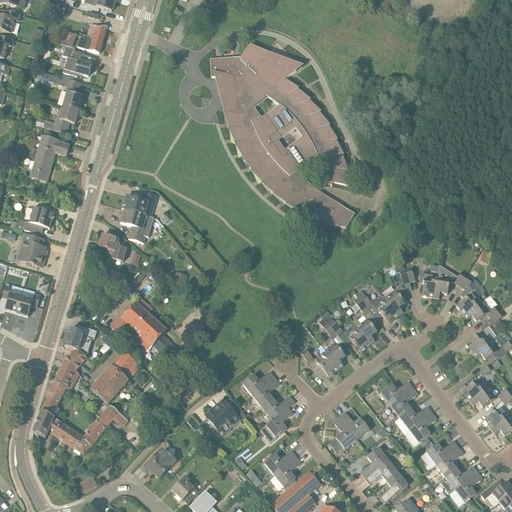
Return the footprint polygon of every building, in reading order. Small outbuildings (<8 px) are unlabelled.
[(25,4),(25,0),(0,0),(0,5),(18,9),(20,3),(25,4)] [(112,12),(115,0),(96,0),(95,7),(112,12)] [(63,14),(65,6),(52,3),(50,11),(63,14)] [(19,23),(20,17),(3,12),(1,18),(0,17),(0,32),(11,35),(15,22),(19,23)] [(99,55),(106,30),(90,26),(87,38),(77,35),(77,37),(64,32),(64,33),(62,38),(59,46),(75,51),(76,48),(83,50),(99,55)] [(37,49),(40,37),(32,35),(29,47),(37,49)] [(12,49),(13,42),(0,38),(0,59),(4,60),(8,48),(12,49)] [(35,57),(37,49),(29,47),(27,54),(35,57)] [(261,59),(249,50),(250,48),(249,48),(241,58),(210,61),(211,79),(218,79),(226,81),(233,83),(231,100),(227,99),(225,114),(224,114),(224,115),(230,118),(230,129),(229,129),(229,130),(235,133),(236,144),(235,144),(235,145),(242,147),(244,158),(242,158),(243,159),(249,161),(253,171),(251,172),(252,172),(259,173),(263,183),(262,184),(262,185),(269,185),(275,194),(273,195),(274,196),(281,195),(287,204),(286,205),(287,205),(293,204),(301,212),(300,213),(301,214),(307,212),(315,219),(314,220),(315,221),(321,218),(330,225),(329,226),(330,226),(336,223),(346,228),(345,230),(346,230),(354,215),(342,208),(330,201),(320,194),(311,187),(296,173),(304,167),(303,167),(318,163),(320,169),(322,176),(324,186),(325,185),(331,186),(331,187),(332,187),(332,184),(349,188),(349,187),(344,182),(345,171),(346,172),(346,171),(340,167),(340,156),(342,156),(342,155),(335,153),(334,141),(336,141),(335,140),(329,138),(327,127),(328,127),(328,126),(321,125),(318,114),(319,114),(319,113),(312,112),(307,102),(309,102),(308,101),(301,101),(296,91),(297,90),(290,91),(283,81),(296,72),(292,74),(281,64),(282,63),(281,62),(276,66),(265,56),(266,55),(266,54),(261,59)] [(82,63),(83,55),(72,50),(69,59),(66,59),(62,74),(64,75),(79,79),(80,76),(88,78),(92,66),(82,63)] [(10,68),(0,65),(0,85),(3,75),(7,77),(10,68)] [(78,112),(83,98),(77,96),(81,85),(50,76),(48,83),(66,89),(64,96),(66,96),(63,107),(78,112)] [(55,124),(46,122),(44,129),(65,135),(69,124),(74,126),(78,112),(63,107),(59,120),(56,119),(55,124)] [(38,120),(35,127),(44,129),(46,122),(38,120)] [(66,157),(68,147),(58,145),(59,142),(42,137),(30,178),(46,183),(55,154),(66,157)] [(8,189),(10,183),(2,181),(1,187),(8,189)] [(154,211),(157,198),(144,194),(142,203),(126,198),(122,211),(124,212),(147,218),(147,217),(145,217),(147,210),(154,211)] [(49,230),(53,215),(33,210),(29,224),(25,223),(24,227),(16,224),(14,231),(22,233),(23,231),(42,236),(44,229),(49,230)] [(144,245),(148,232),(143,230),(147,218),(124,212),(121,225),(131,228),(128,240),(144,245)] [(14,242),(15,235),(8,233),(6,240),(14,242)] [(42,269),(45,258),(44,257),(46,250),(42,249),(44,242),(25,236),(17,262),(42,269)] [(124,259),(126,251),(117,248),(119,241),(102,236),(99,248),(107,251),(106,255),(111,256),(110,260),(121,263),(122,258),(124,259)] [(487,265),(491,255),(484,252),(480,262),(487,265)] [(138,267),(141,256),(135,254),(131,264),(138,267)] [(453,285),(455,277),(439,267),(437,277),(433,300),(439,301),(440,294),(447,296),(449,284),(453,285)] [(409,285),(416,283),(411,270),(405,272),(409,285)] [(404,287),(409,285),(405,272),(399,274),(404,287)] [(138,284),(143,278),(139,274),(133,280),(138,284)] [(185,289),(186,285),(185,285),(187,278),(175,274),(173,285),(185,289)] [(460,289),(467,277),(461,274),(454,285),(460,289)] [(433,300),(437,277),(432,276),(432,283),(424,281),(421,298),(433,300)] [(470,287),(473,281),(467,277),(460,289),(466,293),(470,287)] [(16,315),(21,298),(11,294),(12,289),(6,287),(3,299),(8,301),(4,312),(16,315)] [(482,304),(487,300),(482,294),(478,297),(470,287),(466,293),(462,299),(464,301),(456,307),(464,317),(482,304)] [(399,317),(402,316),(398,311),(405,306),(402,300),(406,296),(399,288),(385,299),(399,317)] [(361,292),(356,296),(360,300),(365,296),(361,292)] [(33,301),(21,298),(17,315),(28,319),(31,307),(37,309),(40,298),(34,296),(33,301)] [(360,300),(369,311),(377,322),(382,318),(373,307),(369,302),(365,296),(360,300)] [(369,302),(373,307),(382,318),(383,318),(389,325),(399,317),(385,299),(384,300),(382,297),(369,302)] [(120,317),(110,328),(121,337),(129,329),(140,338),(135,343),(147,353),(151,348),(152,349),(153,348),(164,358),(174,347),(162,337),(166,332),(148,315),(152,310),(141,300),(122,319),(120,317)] [(377,322),(369,311),(360,300),(355,304),(363,315),(363,316),(371,327),(377,322)] [(476,324),(486,316),(490,313),(482,304),(464,317),(467,321),(472,317),(476,324)] [(497,307),(490,313),(486,316),(490,321),(501,312),(497,307)] [(325,321),(330,316),(326,312),(321,317),(325,321)] [(501,312),(490,321),(494,325),(505,317),(501,312)] [(369,347),(374,343),(370,338),(376,333),(371,327),(363,316),(362,316),(363,318),(357,322),(356,321),(352,323),(356,328),(369,347)] [(332,340),(337,336),(329,325),(328,326),(324,321),(319,324),(332,340)] [(333,322),(329,325),(337,336),(342,333),(333,322)] [(361,354),(369,347),(356,328),(352,331),(345,337),(342,333),(337,336),(346,347),(352,342),(361,354)] [(85,359),(91,341),(93,342),(96,333),(86,330),(85,336),(84,335),(70,331),(65,348),(75,352),(78,353),(85,359)] [(487,338),(483,332),(465,346),(472,356),(491,342),(488,338),(487,338)] [(495,361),(504,354),(501,349),(505,346),(498,337),(491,342),(472,356),(476,360),(481,356),(485,362),(492,357),(495,361)] [(106,345),(111,349),(115,344),(110,340),(106,345)] [(504,354),(511,348),(511,341),(505,346),(501,349),(504,354)] [(339,371),(343,368),(339,363),(345,358),(335,345),(324,353),(339,371)] [(309,365),(314,362),(306,351),(301,355),(309,365)] [(81,366),(86,360),(85,359),(78,353),(75,352),(70,358),(81,366)] [(108,406),(140,369),(125,353),(91,391),(108,406)] [(329,379),(339,371),(324,353),(321,356),(315,360),(320,366),(329,379)] [(75,372),(64,363),(55,385),(65,392),(75,372),(75,371),(75,372),(75,371),(75,372)] [(483,379),(494,371),(490,366),(479,374),(483,379)] [(252,398),(275,380),(270,374),(258,383),(253,377),(242,386),(252,398)] [(262,410),(273,401),(268,395),(280,386),(275,380),(252,398),(262,410)] [(480,389),(476,383),(462,393),(470,403),(488,389),(485,385),(480,389)] [(389,408),(413,390),(408,384),(396,392),(391,386),(380,395),(389,408)] [(52,437),(54,434),(61,424),(52,417),(65,392),(55,385),(42,414),(33,434),(46,440),(48,434),(52,437)] [(501,402),(511,393),(509,388),(498,397),(501,402)] [(483,410),(496,399),(488,389),(470,403),(473,407),(478,403),(483,410)] [(399,420),(411,411),(406,405),(417,396),(413,390),(389,408),(399,420)] [(505,407),(511,401),(511,393),(501,402),(505,407)] [(288,409),(294,404),(289,398),(278,407),(273,401),(262,410),(271,422),(271,423),(288,409)] [(249,421),(230,399),(225,404),(223,401),(205,417),(221,437),(239,422),(243,426),(249,421)] [(128,422),(124,418),(119,415),(110,407),(83,438),(61,424),(54,434),(52,437),(74,451),(75,450),(84,457),(91,448),(92,448),(113,421),(122,429),(128,422)] [(408,432),(432,415),(427,408),(415,417),(411,411),(399,420),(408,432)] [(282,425),(293,415),(288,409),(271,423),(271,422),(259,432),(269,445),(287,431),(282,425)] [(502,418),(497,412),(484,422),(492,431),(509,417),(507,414),(502,418)] [(354,425),(345,414),(339,419),(357,441),(370,431),(360,420),(354,425)] [(418,445),(430,436),(425,430),(436,421),(432,415),(408,432),(418,445)] [(511,432),(511,420),(509,417),(492,431),(495,436),(500,432),(504,438),(511,432)] [(344,451),(357,441),(339,419),(333,424),(342,435),(336,440),(336,441),(329,446),(335,454),(342,449),(344,451)] [(186,424),(193,433),(198,429),(190,420),(186,424)] [(159,480),(170,468),(175,463),(170,458),(169,457),(169,446),(165,442),(156,452),(158,454),(148,465),(151,468),(149,470),(159,480)] [(435,467),(459,449),(454,443),(442,452),(437,446),(425,454),(435,467)] [(365,480),(388,462),(378,449),(367,458),(372,465),(360,474),(365,480)] [(445,480),(456,471),(451,464),(463,456),(459,449),(435,467),(445,480)] [(274,477),(296,459),(291,453),(280,462),(275,456),(264,465),(274,477)] [(283,490),(295,480),(290,474),(301,465),(296,459),(274,477),(283,490)] [(386,483),(398,474),(388,462),(365,480),(370,486),(382,477),(386,483)] [(449,496),(453,493),(478,474),(473,468),(461,477),(456,471),(445,480),(440,483),(449,496)] [(256,488),(261,485),(254,472),(248,476),(256,488)] [(308,498),(321,487),(308,474),(268,508),(271,511),(307,511),(315,506),(308,498)] [(385,505),(408,487),(398,474),(386,483),(391,489),(380,499),(385,505)] [(466,506),(470,502),(476,498),(471,492),(482,480),(478,474),(453,493),(463,507),(466,506)] [(92,478),(78,485),(83,495),(97,488),(92,478)] [(188,505),(199,494),(188,484),(190,482),(185,478),(176,488),(179,490),(175,495),(183,502),(183,501),(188,505)] [(511,487),(511,489),(506,484),(494,494),(490,488),(481,496),(484,501),(492,495),(499,504),(511,493),(511,487)] [(429,498),(434,494),(429,488),(425,492),(429,498)] [(215,511),(212,509),(216,504),(211,500),(213,498),(207,493),(206,494),(191,510),(193,511),(215,511)] [(504,511),(505,511),(511,506),(511,493),(499,504),(504,511)] [(413,511),(406,502),(395,511),(413,511)]
